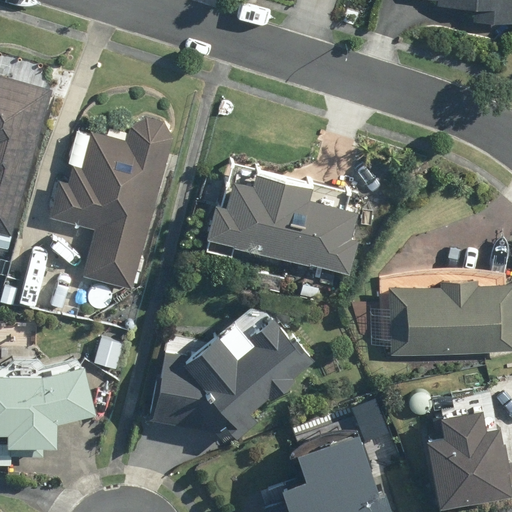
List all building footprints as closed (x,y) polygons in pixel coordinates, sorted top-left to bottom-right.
[(511,0),(436,0),(436,5),(474,7),(473,21),(511,22),(511,0)] [(0,232),(11,235),(51,88),(0,74),(0,232)] [(93,227),(81,274),(131,287),(132,280),(137,281),(143,258),(139,256),(171,131),(165,119),(145,114),(129,123),(125,139),(90,130),(89,132),(76,129),(67,163),(72,164),(66,182),(59,181),(50,216),(93,227)] [(309,183),(254,170),(251,182),(232,177),(225,206),(213,202),(204,239),(348,273),(357,237),(349,236),(355,208),(306,197),(309,183)] [(387,284),(389,352),(511,347),(511,298),(511,280),(474,281),(473,275),(438,276),(438,283),(387,284)] [(287,336),(271,315),(244,335),(251,344),(229,360),(227,357),(198,378),(189,365),(191,355),(158,350),(147,419),(218,430),(225,424),(235,437),(256,421),(247,409),(267,395),(268,397),(294,377),(291,374),(311,358),(292,332),(287,336)] [(39,373),(0,373),(0,431),(3,432),(3,445),(54,445),(54,420),(91,411),(80,364),(39,373)] [(406,398),(406,401),(406,404),(407,407),(408,409),(410,411),(412,413),(414,415),(416,416),(419,417),(422,417),(425,417),(428,416),(430,415),(432,413),(434,411),(436,409),(437,406),(438,404),(438,401),(438,398),(437,395),(436,393),(434,390),(432,388),(430,387),(427,386),(424,385),(422,385),(419,385),(416,386),(414,387),(411,389),(409,391),(408,393),(407,396),(406,398)] [(424,439),(436,508),(511,494),(507,471),(506,471),(497,424),(483,426),(480,407),(438,414),(442,435),(424,439)] [(388,511),(380,487),(374,489),(355,432),(294,451),(303,477),(278,485),(283,501),(260,508),(261,511),(388,511)]
